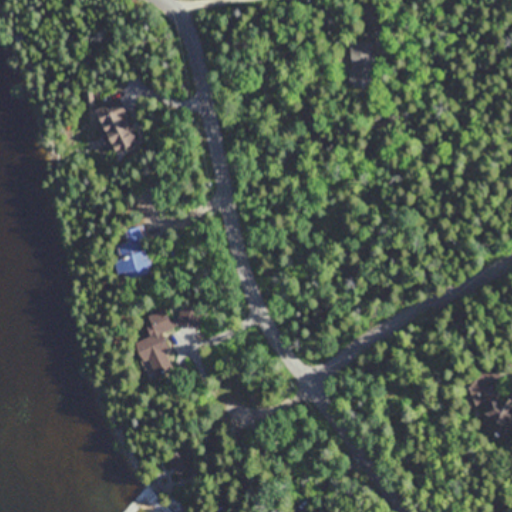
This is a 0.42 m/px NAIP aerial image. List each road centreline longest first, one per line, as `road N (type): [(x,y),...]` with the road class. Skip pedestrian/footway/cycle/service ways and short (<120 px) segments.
road 1 (residential): [(395,511),(268,323),(244,269),(196,52),(157,0)]
road 2 (residential): [(310,385),(369,337),(466,285),(511,245)]
